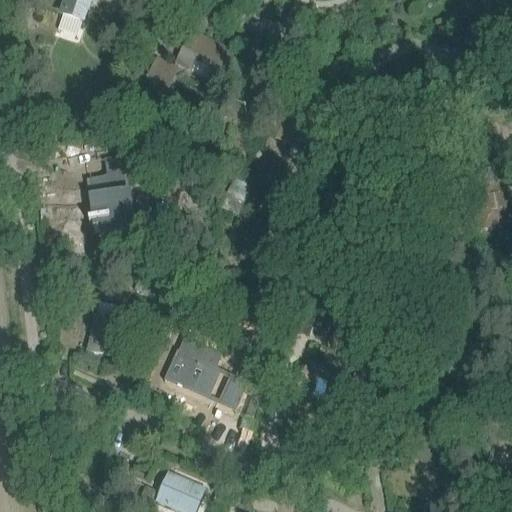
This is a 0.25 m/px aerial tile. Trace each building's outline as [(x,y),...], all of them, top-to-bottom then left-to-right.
[(67,0),(62,17),(83,24),(91,1),(94,2),(94,0),(67,0)] [(467,21),(463,37),(478,42),(483,26),(467,21)] [(179,61),(222,83),(224,79),(233,61),(223,55),(225,52),(204,41),(202,44),(191,39),(185,49),(179,61)] [(170,90),(180,70),(163,61),(153,81),(170,90)] [(279,139),(310,154),(322,129),(331,133),(336,122),(297,102),(279,139)] [(105,161),(93,165),(100,182),(111,178),(105,161)] [(113,182),(81,194),(87,211),(97,207),(103,223),(93,226),(99,243),(131,232),(113,182)] [(480,206),(484,226),(511,220),(511,209),(511,205),(507,185),(477,191),(480,206)] [(88,352),(118,358),(127,321),(97,314),(88,352)] [(181,353),(173,375),(215,392),(223,370),(181,353)] [(310,368),(302,391),(310,394),(310,392),(331,400),(330,402),(338,405),(343,391),(353,395),(356,385),(350,383),(345,381),(310,368)] [(353,376),(350,383),(356,385),(353,395),(366,400),(370,389),(359,384),(361,379),(353,376)] [(402,450),(430,460),(428,464),(438,468),(445,449),(446,445),(409,431),(402,450)] [(196,511),(202,501),(193,497),(197,488),(170,476),(158,504),(176,511),(196,511)]
